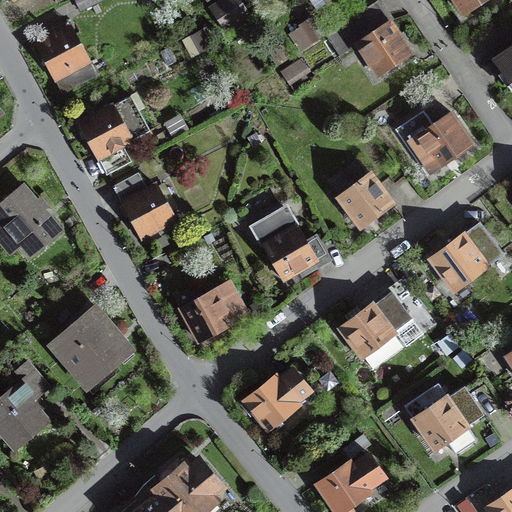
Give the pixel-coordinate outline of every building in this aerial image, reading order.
[(75,0),(80,10),(98,0),(75,0)] [(243,6),(238,0),(222,0),(211,8),(220,22),(243,6)] [(454,0),(464,14),(484,0),(454,0)] [(341,56),(356,45),(377,76),(412,53),(377,1),(327,34),(341,56)] [(300,24),(306,33),(301,37),(307,45),(324,34),(311,16),(300,24)] [(96,75),(67,20),(57,25),(60,31),(36,43),(62,92),(96,75)] [(511,49),(495,61),(511,82),(511,49)] [(306,68),(300,59),(282,71),(288,80),(306,68)] [(131,95),(79,123),(107,174),(131,161),(123,145),(150,130),(131,95)] [(472,144),(451,112),(433,125),(423,111),(395,129),(426,175),(472,144)] [(393,203),(370,172),(338,196),(361,227),(393,203)] [(175,220),(156,184),(146,189),(138,174),(114,186),(142,238),(175,220)] [(60,230),(22,186),(0,204),(0,229),(1,231),(6,228),(30,256),(60,230)] [(263,244),(284,279),(298,271),(301,274),(308,270),(306,266),(314,262),(316,265),(329,258),(316,234),(305,240),(296,225),(286,208),(270,217),(270,218),(254,227),(264,244),(263,244)] [(503,253),(480,222),(431,259),(454,290),(503,253)] [(248,315),(229,281),(180,308),(199,341),(248,315)] [(435,324),(402,281),(339,327),(362,358),(363,357),(372,368),(401,347),(393,335),(412,320),(422,334),(435,324)] [(258,300),(250,305),(256,315),(265,310),(258,300)] [(94,317),(87,309),(52,339),(87,379),(123,348),(116,339),(121,334),(102,312),(97,317),(95,315),(94,317)] [(0,424),(0,428),(15,447),(48,420),(36,406),(41,402),(36,396),(49,385),(28,361),(14,372),(21,380),(0,398),(0,423),(0,424)] [(310,391),(292,369),(279,379),(276,375),(244,400),(268,430),(300,405),(297,402),(310,391)] [(484,414),(465,385),(448,396),(439,382),(404,405),(434,450),(447,441),(455,453),(476,439),(467,425),(484,414)] [(511,406),(490,421),(501,439),(511,431),(511,406)] [(371,444),(363,433),(342,448),(350,459),(371,444)] [(334,440),(319,449),(325,460),(341,451),(334,440)] [(385,477),(370,454),(353,466),(349,461),(316,483),(336,511),(341,511),(371,492),(368,488),(385,477)] [(156,495),(169,511),(200,511),(218,498),(215,493),(222,488),(199,459),(191,466),(188,462),(184,466),(178,459),(163,471),(162,473),(161,474),(161,475),(161,477),(161,478),(162,480),(162,481),(163,483),(152,491),(156,495)] [(511,511),(511,489),(485,507),(488,511),(511,511)] [(169,511),(156,495),(136,511),(169,511)]
